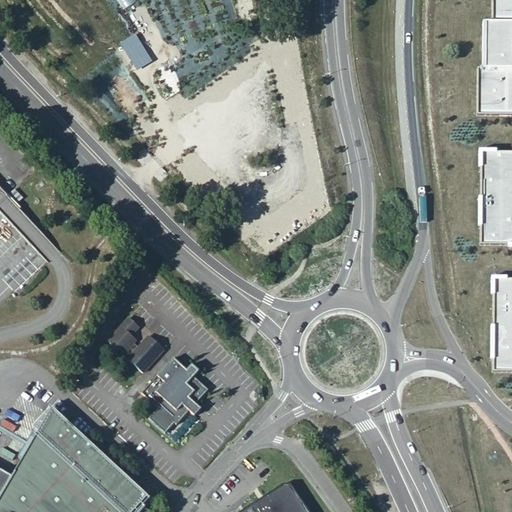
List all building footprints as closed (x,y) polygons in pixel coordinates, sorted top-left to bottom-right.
[(476,116),(511,115),(511,0),(491,0),(492,23),(484,23),(484,69),(477,69),(476,116)] [(511,153),(480,153),(480,245),(511,245),(511,153)] [(511,372),(511,280),(493,280),(492,372),(511,372)] [(138,327),(126,316),(106,339),(142,372),(163,351),(146,335),(137,345),(133,342),(135,340),(131,336),(138,327)] [(172,358),(141,393),(157,405),(147,417),(164,429),(173,419),(175,421),(188,408),(192,411),(199,403),(195,400),(206,388),(192,374),(197,368),(190,363),(185,367),(172,358)] [(7,470),(0,482),(0,511),(131,511),(149,494),(47,402),(7,470)] [(282,486),(242,511),(306,511),(289,486),(282,486)]
